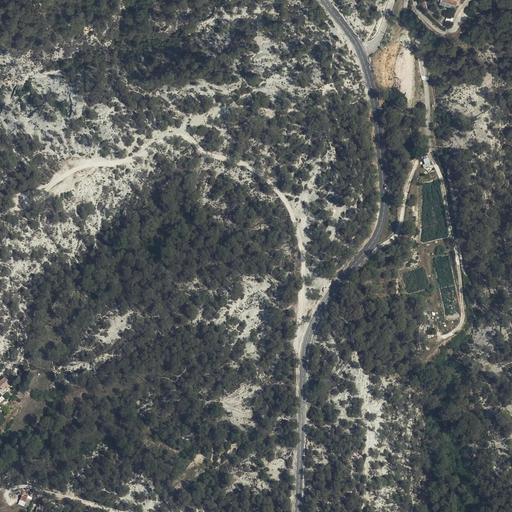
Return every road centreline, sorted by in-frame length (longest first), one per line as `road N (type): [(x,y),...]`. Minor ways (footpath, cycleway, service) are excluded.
road 1 (tertiary): [(298,511),(308,335),(378,233),(383,212),(366,69),(324,0)]
road 2 (track): [(306,346),(301,248),(286,201),(256,171),(208,155),(188,137),(162,139),(121,161),(86,164),(0,216)]
road 3 (track): [(367,250),(396,234),(428,114),(405,0)]
